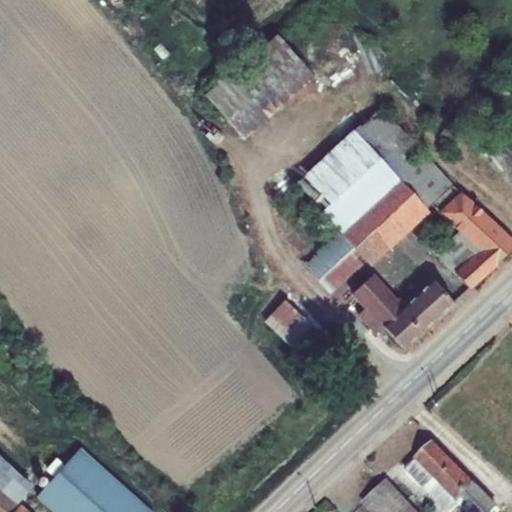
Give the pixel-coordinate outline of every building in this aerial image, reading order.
[(311,80),(274,36),(202,98),(241,141),(311,80)] [(489,105),(473,93),(435,140),(460,162),(483,137),(470,127),(489,105)] [(428,205),(447,188),(449,186),(375,110),(351,133),(422,211),(428,205)] [(422,211),(351,133),(293,186),(305,199),(339,237),(363,263),(422,211)] [(467,292),(511,248),(511,245),(447,188),(428,205),(455,234),(443,245),(432,255),(467,292)] [(339,237),(305,199),(284,218),(299,236),(308,229),(326,248),(339,237)] [(339,237),(326,248),(304,269),(327,296),(363,263),(339,237)] [(425,248),(432,255),(443,245),(436,237),(425,248)] [(402,352),(451,307),(431,284),(403,309),(396,301),(391,306),(367,280),(350,296),(362,310),(355,317),(367,330),(375,324),(402,352)] [(342,336),(293,290),(261,324),(310,371),(320,360),(341,337),(342,336)] [(362,310),(350,296),(342,303),(355,317),(362,310)] [(355,350),(341,337),(320,360),(331,370),(339,362),(342,364),(355,350)] [(433,444),(403,472),(428,496),(440,485),(465,511),(487,511),(494,506),(433,444)] [(145,511),(76,452),(37,494),(33,498),(49,511),(145,511)] [(0,511),(8,511),(13,507),(30,488),(0,460),(0,511)] [(412,511),(384,481),(356,509),(358,511),(412,511)]
